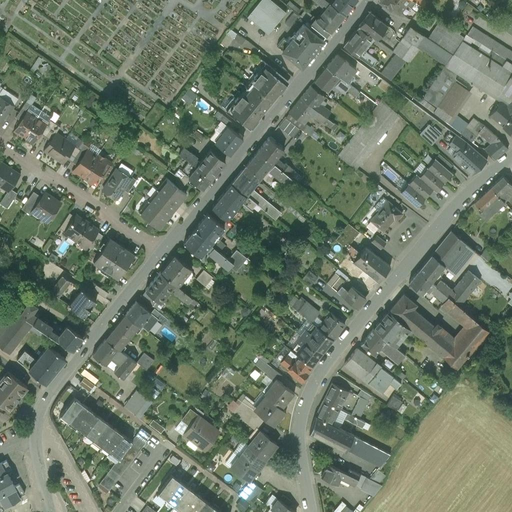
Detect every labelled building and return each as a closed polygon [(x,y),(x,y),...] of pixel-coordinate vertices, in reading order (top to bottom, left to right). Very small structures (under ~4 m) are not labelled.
[(268,34),(286,12),(271,0),(260,0),(247,16),(268,34)] [(326,37),(344,14),(331,4),(326,0),(315,0),(322,5),(323,3),(326,6),(316,19),(313,16),(308,22),(326,37)] [(355,0),(333,0),(331,4),(344,14),(355,0)] [(422,7),(411,0),(380,0),(380,1),(390,9),(392,7),(399,12),(406,3),(410,6),(409,7),(417,14),(422,7)] [(427,10),(422,7),(417,14),(421,17),(427,10)] [(359,26),(372,37),(376,39),(387,26),(370,12),(359,26)] [(444,66),(466,35),(441,18),(427,38),(410,27),(403,37),(417,47),(444,66)] [(305,25),(304,24),(292,39),(289,37),(286,41),(283,38),(277,46),(302,66),(326,37),(307,22),(305,25)] [(343,46),(371,66),(376,60),(376,59),(363,49),(372,37),(359,26),(343,46)] [(466,35),(511,64),(511,51),(472,26),(466,35)] [(511,77),(510,76),(511,72),(511,64),(466,35),(444,66),(456,73),(501,101),(511,108),(511,77)] [(417,47),(403,37),(392,52),(395,54),(406,61),(417,47)] [(356,69),(337,53),(326,67),(345,81),(356,69)] [(406,61),(395,54),(380,73),(390,81),(406,61)] [(246,87),(268,105),(287,81),(263,61),(249,78),(251,80),(246,87)] [(437,107),(455,82),(456,79),(455,79),(456,73),(444,66),(422,97),(437,107)] [(345,81),(326,67),(314,81),(327,91),(333,84),(344,93),(346,90),(350,85),(345,81)] [(391,86),(382,79),(377,86),(386,93),(391,86)] [(449,125),(456,116),(472,93),(455,82),(437,107),(436,109),(433,113),(449,125)] [(359,92),(350,85),(346,90),(355,98),(359,92)] [(310,86),(301,98),(326,118),(330,113),(323,107),(327,103),(322,100),(325,97),(310,86)] [(241,93),(238,91),(224,108),(249,128),(268,105),(246,87),(241,93)] [(188,89),(184,95),(192,100),(196,94),(188,89)] [(15,117),(20,120),(27,110),(28,110),(30,106),(30,105),(35,98),(30,95),(15,117)] [(9,111),(13,106),(0,97),(0,120),(2,122),(4,119),(6,119),(10,114),(9,111)] [(289,113),(303,124),(310,115),(313,117),(312,118),(314,119),(316,117),(330,128),(333,123),(326,118),(301,98),(289,113)] [(419,102),(433,113),(436,109),(421,98),(419,102)] [(398,115),(381,99),(337,156),(356,169),(398,115)] [(511,108),(501,101),(489,116),(511,134),(511,108)] [(28,110),(27,110),(20,120),(13,131),(23,137),(41,110),(33,105),(30,105),(30,106),(28,110)] [(49,116),(41,110),(23,137),(33,144),(40,134),(47,123),(49,118),(50,119),(50,118),(49,116)] [(460,134),(465,127),(462,125),(464,122),(456,116),(449,125),(460,134)] [(40,134),(45,137),(55,122),(50,119),(49,118),(47,123),(40,134)] [(478,133),(483,126),(473,118),(465,127),(460,134),(472,142),(478,133)] [(55,122),(45,137),(50,140),(54,134),(55,134),(60,126),(55,122)] [(420,134),(431,145),(440,135),(429,125),(420,134)] [(490,144),(498,138),(483,126),(478,133),(490,144)] [(243,138),(228,127),(215,143),(230,155),(243,138)] [(335,136),(341,141),(346,135),(339,130),(335,136)] [(452,155),(472,175),(487,161),(466,143),(451,131),(444,140),(452,146),(457,149),(452,155)] [(55,134),(54,134),(50,140),(43,151),(53,157),(65,139),(61,136),(58,136),(55,134)] [(269,137),(258,151),(290,177),(294,171),(285,163),(284,164),(276,158),(280,154),(281,155),(284,152),(282,150),(283,149),(269,137)] [(484,149),(494,160),(507,149),(498,138),(490,144),(484,149)] [(70,142),(65,139),(53,157),(63,164),(69,155),(74,147),(70,144),(70,142)] [(80,148),(74,159),(79,162),(87,150),(89,147),(84,144),(80,148)] [(74,147),(69,155),(74,159),(80,148),(75,145),(74,147)] [(447,151),(452,155),(457,149),(452,146),(447,151)] [(225,161),(210,149),(200,162),(196,159),(197,157),(183,147),(178,153),(189,161),(196,166),(211,178),(225,161)] [(87,150),(79,162),(73,171),(83,177),(97,156),(87,150)] [(246,166),(260,178),(267,170),(286,186),(292,179),(290,177),(258,151),(246,166)] [(97,156),(83,177),(93,184),(100,174),(107,163),(103,160),(103,157),(98,154),(97,156)] [(435,159),(448,170),(452,166),(439,154),(435,159)] [(435,159),(427,168),(444,182),(452,173),(448,170),(435,159)] [(196,166),(189,161),(181,170),(203,188),(211,178),(196,166)] [(19,175),(0,162),(0,184),(8,190),(9,191),(10,188),(19,175)] [(107,163),(100,174),(105,177),(113,164),(110,162),(107,163)] [(384,163),(381,167),(388,172),(391,168),(384,163)] [(231,183),(256,204),(275,219),(280,214),(250,190),(260,178),(246,166),(231,183)] [(427,168),(419,177),(433,189),(436,191),(444,182),(427,168)] [(130,177),(117,169),(103,191),(116,199),(123,189),(130,178),(130,177)] [(416,174),(408,183),(425,198),(433,189),(419,177),(416,174)] [(130,178),(123,189),(128,193),(136,180),(131,176),(130,177),(130,178)] [(504,202),(511,195),(511,185),(503,176),(491,188),(504,202)] [(157,190),(177,206),(186,194),(167,179),(164,183),(163,182),(157,190)] [(212,207),(227,219),(241,202),(251,210),(256,204),(231,183),(212,207)] [(408,183),(400,193),(417,207),(425,198),(408,183)] [(17,193),(10,188),(9,191),(8,190),(0,202),(0,203),(7,208),(17,193)] [(485,219),(504,202),(491,188),(474,203),(481,211),(479,213),(485,219)] [(149,202),(167,217),(177,206),(157,190),(151,197),(152,198),(149,202)] [(32,211),(42,197),(33,191),(21,209),(30,215),(33,212),(32,211)] [(59,203),(45,193),(42,197),(32,211),(33,212),(47,221),(59,203)] [(371,221),(388,201),(383,197),(366,217),(371,221)] [(149,202),(148,201),(141,208),(143,209),(140,213),(158,228),(167,217),(149,202)] [(371,221),(383,232),(394,219),(396,221),(402,214),(388,201),(371,221)] [(64,231),(74,216),(69,213),(59,228),(64,231)] [(224,227),(207,213),(193,231),(228,259),(235,250),(229,245),(227,247),(219,241),(220,239),(217,236),(224,227)] [(64,232),(75,240),(88,221),(85,219),(83,220),(75,214),(74,216),(64,231),(64,232)] [(88,221),(75,240),(87,248),(88,247),(97,232),(99,230),(91,225),(90,223),(88,221)] [(335,240),(346,249),(359,233),(348,224),(335,240)] [(228,259),(193,231),(183,242),(200,256),(206,249),(210,252),(208,254),(228,270),(230,267),(236,271),(247,258),(236,249),(235,250),(228,259)] [(446,237),(469,256),(474,251),(451,231),(446,237)] [(102,235),(97,232),(88,247),(92,250),(102,235)] [(372,242),(381,250),(386,243),(376,236),(372,242)] [(446,237),(431,255),(444,266),(444,267),(454,275),(469,256),(446,237)] [(118,278),(134,254),(109,238),(93,261),(118,278)] [(480,255),(489,263),(497,254),(488,246),(480,255)] [(365,270),(378,281),(390,266),(369,250),(364,256),(358,251),(351,261),(352,261),(362,269),(362,268),(365,270)] [(52,253),(47,259),(53,263),(57,257),(52,253)] [(160,272),(177,286),(191,268),(174,255),(160,272)] [(444,266),(431,255),(418,271),(431,282),(440,271),(444,267),(444,266)] [(349,275),(356,281),(365,270),(362,268),(362,269),(352,261),(347,266),(350,268),(346,272),(349,275)] [(24,274),(29,277),(34,269),(29,266),(24,274)] [(339,276),(345,281),(349,275),(346,272),(340,267),(327,283),(331,286),(339,276)] [(196,279),(205,287),(211,279),(213,277),(203,269),(196,279)] [(370,292),(378,281),(365,270),(356,281),(370,292)] [(302,279),(310,286),(317,278),(309,271),(302,279)] [(431,282),(418,271),(408,283),(422,293),(425,290),(429,293),(430,291),(434,294),(443,301),(447,296),(431,282)] [(440,271),(431,282),(447,296),(452,290),(440,280),(443,277),(441,275),(443,273),(440,271)] [(468,271),(452,290),(447,296),(456,303),(459,306),(480,280),(468,271)] [(159,272),(145,290),(146,290),(160,302),(172,287),(175,290),(173,292),(173,293),(187,304),(192,298),(177,286),(160,272),(159,272)] [(62,275),(49,291),(58,298),(71,282),(62,275)] [(340,294),(344,288),(341,286),(345,281),(339,276),(331,286),(340,294)] [(220,277),(217,281),(226,288),(231,282),(230,280),(220,277)] [(211,279),(205,287),(208,289),(214,282),(211,279)] [(340,294),(357,308),(365,298),(351,286),(348,291),(344,288),(340,294)] [(84,316),(96,300),(81,288),(69,304),(84,316)] [(160,302),(146,290),(141,297),(154,308),(157,310),(162,303),(160,302)] [(428,300),(434,294),(430,291),(429,293),(425,290),(422,293),(421,294),(428,300)] [(389,312),(402,323),(413,309),(405,302),(409,298),(403,294),(389,311),(389,312)] [(447,296),(443,301),(441,303),(441,305),(449,311),(456,303),(447,296)] [(417,305),(409,298),(405,302),(413,309),(417,305)] [(307,319),(311,322),(319,312),(305,301),(303,303),(298,299),(292,306),(307,319)] [(72,349),(83,336),(77,332),(78,330),(74,327),(73,329),(67,324),(59,334),(50,328),(52,326),(33,313),(38,306),(29,300),(20,314),(33,323),(46,332),(72,349)] [(136,300),(125,314),(140,325),(148,331),(158,319),(158,318),(151,312),(146,309),(146,308),(142,304),(141,305),(136,300)] [(459,306),(456,303),(449,311),(468,326),(474,318),(459,306)] [(244,307),(240,309),(241,314),(245,316),(249,313),(248,308),(244,307)] [(157,310),(154,308),(151,312),(158,318),(158,319),(164,324),(168,319),(157,310)] [(410,329),(443,356),(457,339),(436,323),(434,326),(413,309),(402,323),(410,329)] [(5,313),(0,319),(0,345),(10,353),(30,328),(33,323),(20,314),(16,312),(12,319),(5,313)] [(402,323),(389,312),(380,322),(389,330),(388,331),(400,341),(410,329),(402,323)] [(332,339),(333,339),(345,324),(330,313),(319,328),(325,333),(332,339)] [(125,314),(106,338),(120,349),(140,325),(125,314)] [(488,330),(474,318),(468,326),(457,339),(443,356),(456,368),(488,330)] [(321,337),(325,333),(319,328),(311,322),(307,319),(297,333),(301,337),(306,331),(308,332),(310,329),(321,337)] [(389,330),(380,322),(375,329),(387,340),(395,347),(400,341),(388,331),(389,330)] [(33,323),(30,328),(43,337),(46,332),(33,323)] [(360,344),(374,356),(379,350),(387,340),(375,329),(373,328),(360,344)] [(301,337),(322,353),(328,345),(328,344),(323,340),(323,339),(321,337),(310,329),(308,332),(306,331),(301,337)] [(323,340),(328,344),(332,339),(325,333),(321,337),(323,339),(323,340)] [(322,353),(301,337),(297,343),(298,344),(296,347),(306,356),(309,358),(310,357),(315,361),(322,353)] [(120,349),(106,338),(93,354),(123,378),(127,374),(132,377),(141,366),(136,362),(120,349)] [(405,355),(395,347),(387,340),(379,350),(381,352),(384,349),(398,362),(405,355)] [(45,383),(65,358),(48,345),(36,359),(24,350),(17,359),(45,383)] [(303,360),(306,356),(296,347),(293,351),(298,356),(303,360)] [(380,367),(357,348),(344,364),(368,383),(380,367)] [(146,369),(154,359),(143,352),(136,362),(141,366),(146,369)] [(288,369),(295,360),(287,354),(281,362),(288,369)] [(288,369),(301,380),(311,366),(303,360),(298,356),(295,360),(288,369)] [(303,360),(311,366),(315,361),(310,357),(309,358),(306,356),(303,360)] [(275,378),(278,380),(282,375),(260,358),(255,364),(267,373),(261,380),(269,387),(275,378)] [(400,383),(380,367),(368,383),(388,399),(400,383)] [(2,404),(8,409),(15,401),(16,401),(20,397),(19,396),(27,387),(8,371),(0,380),(0,403),(1,404),(2,404)] [(94,385),(84,377),(79,384),(89,391),(92,387),(94,385)] [(267,396),(282,408),(294,393),(278,380),(275,378),(269,387),(272,389),(267,396)] [(349,391),(332,383),(323,401),(340,409),(349,391)] [(272,389),(269,387),(264,393),(265,394),(267,396),(272,389)] [(360,397),(366,400),(369,395),(361,389),(357,395),(360,397)] [(135,390),(123,406),(135,414),(147,399),(135,390)] [(285,411),(282,408),(267,396),(265,394),(256,407),(254,410),(264,419),(273,426),(285,411)] [(387,404),(394,409),(400,400),(392,395),(387,404)] [(67,423),(82,403),(74,397),(59,417),(67,423)] [(351,415),(359,419),(368,400),(366,400),(360,397),(351,415)] [(134,415),(139,419),(143,414),(153,401),(148,398),(147,399),(135,414),(134,415)] [(254,410),(256,407),(244,398),(238,405),(261,423),(264,419),(254,410)] [(332,424),(340,409),(323,401),(315,416),(327,422),(332,424)] [(75,430),(90,410),(82,403),(67,423),(75,430)] [(257,427),(261,423),(238,405),(232,412),(255,430),(257,427)] [(84,436),(99,416),(90,410),(75,430),(84,436)] [(183,434),(197,415),(189,410),(182,420),(181,420),(174,429),(183,435),(183,434)] [(139,419),(145,423),(149,418),(143,414),(139,419)] [(219,431),(197,415),(183,434),(205,450),(219,431)] [(365,422),(359,419),(351,415),(348,421),(362,428),(365,422)] [(92,442),(107,422),(99,416),(84,436),(92,442)] [(327,422),(315,416),(309,433),(318,438),(327,422)] [(149,424),(160,433),(164,428),(153,419),(149,424)] [(100,448),(115,428),(107,422),(92,442),(100,448)] [(332,424),(327,422),(318,438),(327,442),(336,426),(332,424)] [(336,426),(327,442),(336,447),(345,431),(336,426)] [(252,440),(261,430),(257,427),(255,430),(249,437),(252,440)] [(108,454),(123,434),(115,428),(100,448),(108,454)] [(136,435),(145,442),(151,435),(141,428),(136,435)] [(249,445),(265,458),(277,443),(261,430),(252,440),(249,445)] [(354,435),(345,431),(336,447),(345,452),(347,448),(354,435)] [(128,445),(132,441),(123,434),(108,454),(116,461),(118,459),(121,454),(125,450),(128,445)] [(145,442),(136,435),(132,440),(142,447),(145,442)] [(390,454),(354,435),(347,448),(381,464),(390,454)] [(142,447),(132,440),(132,441),(128,445),(138,452),(142,447)] [(138,452),(128,445),(125,450),(134,457),(138,452)] [(265,458),(249,445),(240,457),(256,469),(257,470),(265,459),(265,458)] [(134,457),(125,450),(121,454),(131,462),(134,457)] [(131,462),(121,454),(118,459),(127,466),(131,462)] [(256,469),(240,457),(238,456),(230,467),(248,480),(256,469)] [(127,466),(118,459),(116,461),(114,464),(124,471),(127,466)] [(16,497),(24,493),(18,483),(15,485),(7,471),(10,469),(5,460),(0,462),(0,504),(1,506),(16,498),(16,497)] [(339,469),(327,463),(324,469),(325,469),(321,477),(337,485),(340,479),(354,486),(355,485),(358,478),(346,472),(339,469)] [(124,471),(114,464),(110,469),(120,476),(124,471)] [(164,485),(171,475),(161,467),(150,480),(158,485),(160,482),(164,485)] [(348,468),(346,472),(358,478),(360,474),(348,468)] [(120,476),(110,469),(107,473),(116,481),(120,476)] [(369,479),(377,482),(384,474),(377,469),(369,479)] [(116,481),(107,473),(103,478),(113,485),(116,481)] [(369,479),(360,474),(358,478),(355,485),(363,489),(363,490),(374,495),(382,485),(377,482),(369,479)] [(164,501),(180,481),(171,475),(164,485),(156,495),(164,501)] [(113,485),(103,478),(100,483),(109,490),(113,485)] [(263,490),(250,480),(239,495),(252,504),(263,490)] [(173,507),(188,487),(180,481),(164,501),(173,507)] [(235,482),(232,486),(238,491),(241,486),(235,482)] [(179,511),(181,511),(196,493),(188,487),(173,507),(179,511)] [(194,511),(204,499),(196,493),(181,511),(194,511)] [(164,501),(156,495),(153,499),(162,505),(164,501)] [(279,500),(288,507),(292,502),(283,495),(279,500)] [(207,511),(212,506),(204,499),(194,511),(207,511)] [(236,506),(243,511),(249,504),(241,499),(236,506)] [(278,499),(271,508),(275,511),(295,511),(288,507),(279,500),(278,499)] [(353,511),(341,502),(332,511),(353,511)]
